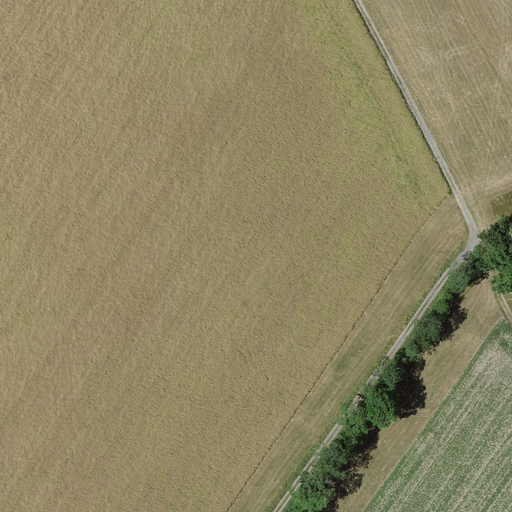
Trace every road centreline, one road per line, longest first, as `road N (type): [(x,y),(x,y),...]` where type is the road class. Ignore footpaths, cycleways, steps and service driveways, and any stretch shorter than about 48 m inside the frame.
road 1 (track): [(476,243),(276,511)]
road 2 (track): [(357,0),(476,243)]
